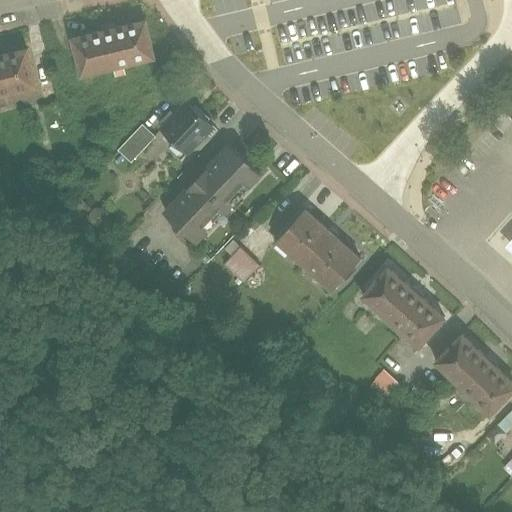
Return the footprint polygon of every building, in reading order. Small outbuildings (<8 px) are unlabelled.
[(154,60),(144,15),(64,33),(74,79),(110,71),(113,82),(127,78),(124,67),(154,60)] [(0,93),(39,84),(27,35),(0,41),(0,93)] [(83,90),(63,95),(69,128),(90,124),(83,90)] [(183,161),(213,126),(182,99),(158,127),(173,140),(167,147),(183,161)] [(131,163),(155,135),(142,123),(117,151),(131,163)] [(196,245),(263,172),(226,138),(159,211),(196,245)] [(327,291),(360,256),(303,202),(270,237),(327,291)] [(511,230),(503,241),(511,249),(511,230)] [(259,264),(239,245),(222,264),(241,283),(259,264)] [(417,344),(447,310),(387,258),(357,292),(417,344)] [(486,410),(511,384),(511,376),(461,324),(430,353),(486,410)] [(398,383),(382,369),(369,385),(386,398),(398,383)]
